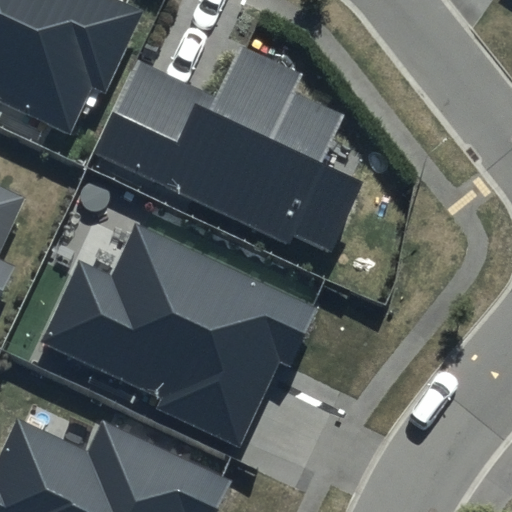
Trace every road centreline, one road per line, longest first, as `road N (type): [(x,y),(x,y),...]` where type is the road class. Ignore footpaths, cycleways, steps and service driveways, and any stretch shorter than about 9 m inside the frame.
road 1 (residential): [(396,0),(511,147)]
road 2 (residential): [(406,511),(461,423),(511,362)]
